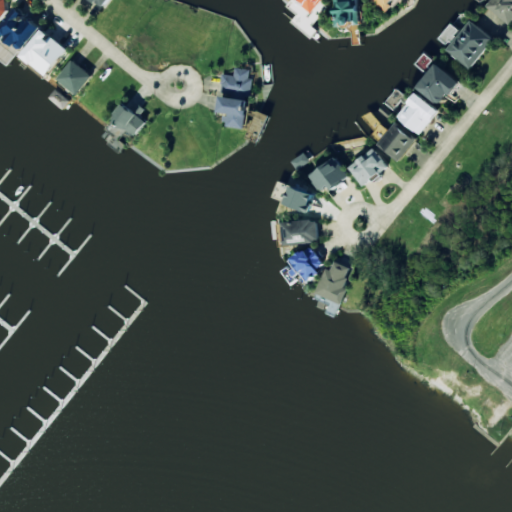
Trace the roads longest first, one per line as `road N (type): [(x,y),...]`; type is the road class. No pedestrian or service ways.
road 1 (residential): [(511,388),(442,333),(320,275),(275,234)]
road 2 (residential): [(205,168),(0,3)]
road 3 (residential): [(511,68),(376,236),(360,222)]
road 4 (residential): [(387,96),(392,128),(311,296)]
road 5 (residential): [(56,0),(167,94)]
